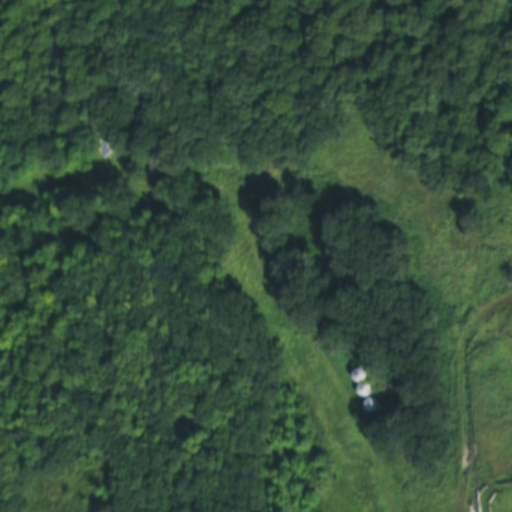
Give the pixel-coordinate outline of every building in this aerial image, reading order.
[(106,113),(123,146),(105,155),(88,123),(106,113)] [(52,129),(74,123),(78,135),(56,141),(52,129)] [(362,381),(360,380),(358,379),(357,377),(356,374),(356,372),(357,370),(359,368),(361,367),(363,366),(366,367),(368,368),(369,370),(370,372),(370,374),(370,376),(369,378),(367,380),(365,381),(362,381)] [(371,394),(368,394),(366,394),(364,392),(363,390),(362,388),(362,385),(363,383),(365,382),(367,381),(370,380),(372,381),(374,382),(375,384),(376,386),(376,388),(376,390),(375,392),(373,393),(371,394)] [(377,411),(374,411),(372,410),(370,408),(368,406),(368,404),(368,401),(369,399),(370,397),(372,396),(375,395),(377,396),(380,397),(382,399),(383,401),(383,404),(382,406),(381,408),(379,410),(377,411)]
